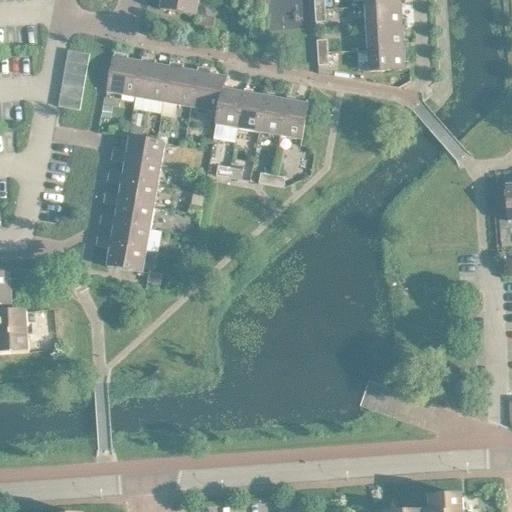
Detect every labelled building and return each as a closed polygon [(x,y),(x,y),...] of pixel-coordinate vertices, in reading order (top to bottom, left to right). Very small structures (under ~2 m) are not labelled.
[(164,0),(163,6),(199,13),(201,0),(164,0)] [(368,5),(369,26),(405,24),(410,23),(409,16),(405,17),(404,2),(368,5)] [(328,7),(318,7),(319,20),(329,19),(328,7)] [(205,13),(205,15),(204,23),(216,25),(218,15),(205,13)] [(369,26),(371,48),(407,45),(411,45),(411,38),(406,38),(405,24),(369,26)] [(320,38),(321,51),(331,50),(330,38),(320,38)] [(407,45),(371,48),(372,70),(408,68),(408,67),(412,66),(412,59),(408,60),(407,45)] [(71,47),(69,59),(91,63),(93,51),(71,47)] [(110,90),(138,95),(144,59),(129,56),(130,52),(117,50),(116,54),(110,90)] [(331,50),(321,51),(322,63),(332,63),(331,50)] [(138,95),(166,100),(172,64),(157,61),(158,57),(145,55),(144,59),(138,95)] [(69,59),(67,70),(89,74),(91,63),(69,59)] [(166,100),(194,105),(200,69),(185,66),(185,62),(173,60),(172,64),(166,100)] [(194,105),(221,109),(225,87),(226,87),(227,83),(228,74),(212,71),(213,67),(200,65),(200,69),(194,105)] [(67,70),(65,81),(87,85),(89,74),(67,70)] [(65,81),(63,93),(85,96),(87,85),(65,81)] [(218,123),(240,126),(247,91),(246,91),(234,88),(234,84),(227,83),(226,87),(225,87),(221,109),(218,123)] [(240,126),(262,130),(268,95),(255,92),(256,88),(247,86),(246,91),(247,91),(240,126)] [(262,130),(283,134),(289,98),(276,96),(277,92),(268,90),(268,95),(262,130)] [(85,96),(63,93),(61,104),(83,108),(85,96)] [(289,98),(283,134),(305,138),(311,102),(297,100),(298,95),(290,94),(289,98)] [(105,103),(103,114),(114,116),(116,105),(105,103)] [(134,123),(132,135),(145,138),(147,125),(134,123)] [(115,159),(128,161),(128,157),(164,163),(168,142),(162,140),(145,138),(132,135),(129,151),(116,149),(115,159)] [(111,180),(124,183),(125,179),(160,185),(164,163),(128,157),(128,161),(126,173),(113,170),(111,180)] [(219,173),(232,176),(233,166),(221,163),(219,173)] [(233,166),(232,176),(244,178),(246,168),(233,166)] [(262,181),(274,183),(276,173),(264,171),(262,181)] [(276,173),(274,183),(286,185),(288,175),(276,173)] [(107,202),(120,204),(121,200),(157,206),(160,185),(125,179),(124,183),(122,194),(109,192),(107,202)] [(103,223),(116,225),(117,221),(153,227),(157,206),(121,200),(120,204),(118,215),(105,213),(103,223)] [(192,202),(191,209),(204,211),(205,204),(192,202)] [(511,217),(502,218),(503,226),(511,226),(511,220),(511,217)] [(100,244),(113,246),(114,242),(149,249),(153,227),(117,221),(116,225),(115,236),(101,234),(100,244)] [(511,225),(511,226),(503,226),(504,239),(511,238),(511,225)] [(114,242),(113,246),(110,264),(146,270),(149,249),(114,242)] [(0,352),(32,350),(30,332),(26,332),(25,323),(30,323),(29,309),(15,310),(14,298),(9,298),(9,289),(13,288),(12,270),(0,271),(0,352)] [(150,280),(163,282),(165,272),(152,270),(150,280)] [(461,511),(466,511),(465,493),(431,495),(431,511),(423,511),(423,509),(389,511),(388,511),(461,511)]
